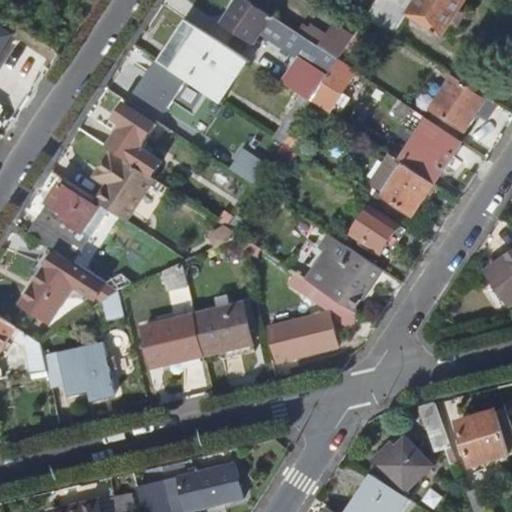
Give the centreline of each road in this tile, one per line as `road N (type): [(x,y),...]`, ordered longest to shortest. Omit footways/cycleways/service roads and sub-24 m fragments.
road 1 (unclassified): [(0,470),(352,394)]
road 2 (unclassified): [(352,394),(511,153)]
road 3 (unclassified): [(0,197),(130,0)]
road 4 (unclassified): [(352,394),(511,355)]
road 5 (unclassified): [(275,511),(352,394)]
